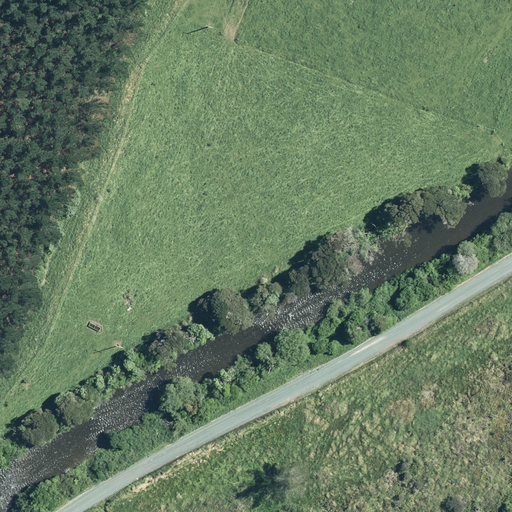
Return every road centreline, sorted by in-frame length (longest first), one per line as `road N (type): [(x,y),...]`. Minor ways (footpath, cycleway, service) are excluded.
road 1 (unclassified): [(82,511),(145,465),(318,375),(511,258)]
road 2 (unclassified): [(159,0),(121,80),(40,310),(0,382)]
